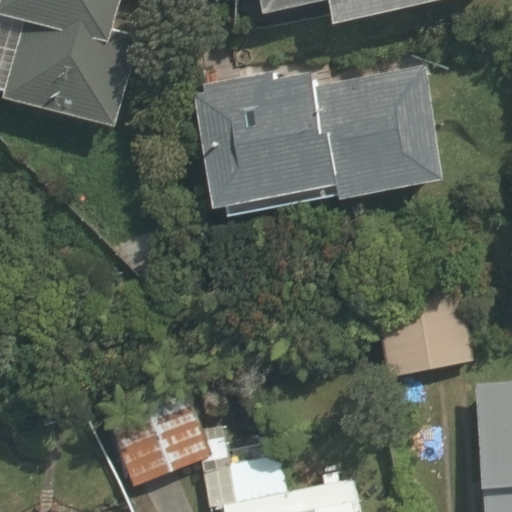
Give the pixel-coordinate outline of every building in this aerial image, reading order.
[(114,30),(122,0),(0,0),(0,3),(0,13),(1,14),(26,21),(8,90),(6,96),(118,125),(141,37),(114,30)] [(323,0),(328,0),(333,23),(438,0),(261,0),(264,13),(323,0)] [(26,21),(1,14),(0,15),(0,87),(8,90),(26,21)] [(429,66),(320,85),(317,71),(277,78),(276,72),(205,85),(206,91),(196,93),(217,207),(227,205),(229,215),(340,195),(341,199),(449,180),(429,66)] [(374,284),(390,376),(476,361),(460,269),(374,284)] [(511,511),(511,380),(475,383),(484,511),(511,511)] [(136,487),(217,456),(190,384),(109,414),(136,487)] [(361,511),(355,479),(224,504),(225,511),(361,511)]
